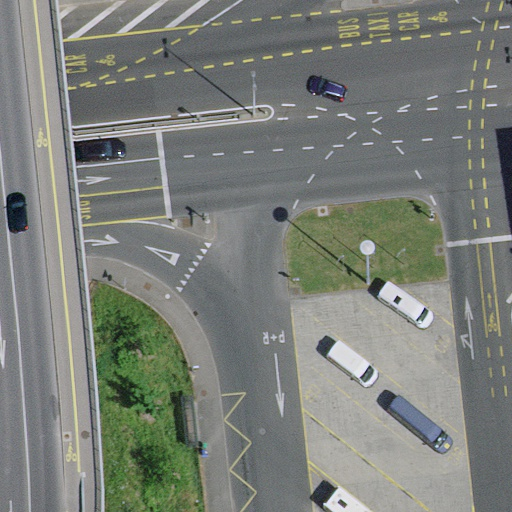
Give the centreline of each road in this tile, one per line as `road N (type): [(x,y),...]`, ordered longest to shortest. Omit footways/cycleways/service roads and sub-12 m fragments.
road 1 (secondary): [(0,112),(32,511)]
road 2 (primary): [(475,51),(172,84)]
road 3 (primary): [(0,206),(194,263),(252,322)]
road 4 (primary): [(0,192),(277,161)]
road 5 (unclassified): [(511,374),(484,137)]
road 6 (unclassified): [(475,51),(346,93),(308,116),(277,161)]
road 7 (primary): [(277,161),(484,137)]
road 8 (unclassified): [(252,322),(270,511)]
road 9 (primary): [(172,84),(0,103)]
road 10 (unclassified): [(277,161),(246,238),(252,322)]
road 11 (primary): [(308,0),(172,84)]
